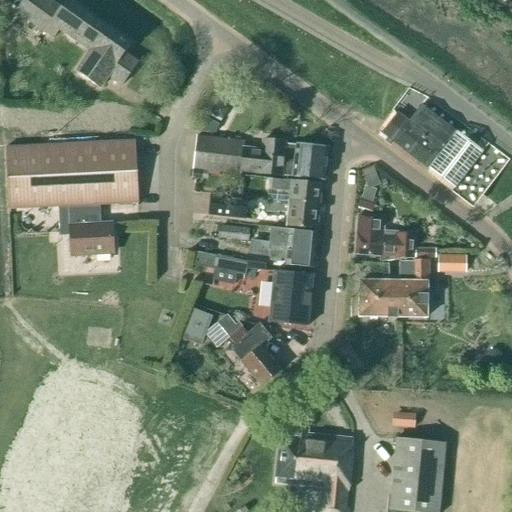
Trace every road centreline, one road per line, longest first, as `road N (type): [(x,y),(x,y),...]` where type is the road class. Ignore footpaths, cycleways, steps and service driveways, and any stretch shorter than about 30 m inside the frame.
road 1 (unclassified): [(511,147),(438,89),(276,0)]
road 2 (residential): [(222,36),(175,122),(165,240)]
road 3 (residential): [(321,345),(337,173),(361,139)]
road 4 (unclassified): [(511,262),(478,223),(361,139)]
road 5 (unclassified): [(361,139),(222,36)]
